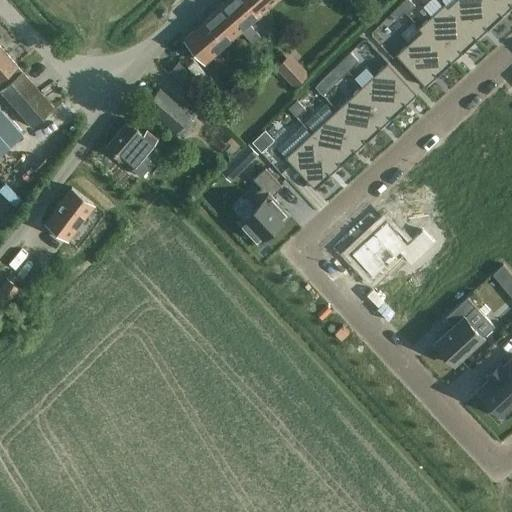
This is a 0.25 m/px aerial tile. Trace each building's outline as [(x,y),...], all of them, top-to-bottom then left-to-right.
[(227,0),(220,6),(241,31),(251,42),(259,35),(249,24),(275,0),(227,0)] [(402,0),(398,5),(403,11),(406,14),(415,5),(409,0),(402,0)] [(454,0),(447,6),(447,7),(476,39),(477,38),(486,29),(487,29),(502,16),(486,0),(454,0)] [(511,0),(486,0),(502,16),(502,15),(511,6),(511,0)] [(444,3),(417,27),(421,31),(421,30),(451,62),(451,61),(461,52),(461,53),(476,39),(447,7),(447,6),(444,3)] [(398,5),(389,14),(395,19),(403,11),(398,5)] [(218,51),(241,31),(220,6),(184,38),(205,62),(212,56),(219,64),(225,59),(218,51)] [(421,31),(395,54),(425,86),(436,76),(451,62),(421,30),(421,31)] [(0,82),(3,86),(0,89),(32,126),(53,107),(21,70),(16,64),(0,45),(0,82)] [(350,52),(340,61),(348,69),(358,60),(350,52)] [(294,67),(286,58),(276,67),(293,85),(307,72),(298,63),(294,67)] [(340,61),(331,70),(338,78),(348,69),(340,61)] [(193,76),(178,62),(169,71),(184,85),(193,76)] [(365,67),(353,78),(361,86),(361,87),(390,118),(390,119),(406,104),(405,104),(416,94),(387,62),(373,75),(365,67)] [(361,87),(335,110),(365,142),(380,128),(380,127),(390,118),(361,87)] [(176,131),(190,114),(160,88),(145,105),(176,131)] [(296,100),(288,108),(296,116),(305,108),(296,100)] [(325,103),(304,122),(313,131),(310,133),(339,165),(340,165),(355,151),(365,142),(335,110),(333,112),(325,103)] [(0,154),(23,134),(0,109),(0,154)] [(127,120),(105,146),(131,168),(140,176),(153,162),(143,154),(157,138),(146,129),(143,133),(127,120)] [(301,125),(276,148),(285,156),(314,188),(314,189),(330,174),(329,174),(339,165),(310,133),(310,134),(301,125)] [(264,130),(252,141),(261,151),(273,139),(264,130)] [(248,145),(221,171),(230,180),(243,167),(257,154),(248,145)] [(268,236),(281,224),(279,221),(287,213),(271,195),(282,186),(265,167),(253,178),(261,187),(252,195),(258,202),(238,220),(258,241),(266,233),(268,236)] [(71,187),(45,222),(67,239),(94,204),(71,187)] [(386,220),(350,253),(372,276),(384,265),(386,268),(397,257),(396,255),(399,251),(410,264),(435,241),(422,228),(407,243),(386,220)] [(419,285),(398,305),(418,325),(453,293),(435,273),(443,266),(433,255),(411,276),(419,285)] [(511,275),(507,270),(498,277),(511,293),(511,292),(511,275)] [(6,278),(0,285),(0,304),(4,307),(19,288),(6,278)] [(453,326),(434,343),(453,364),(494,326),(467,296),(445,317),(453,326)] [(489,378),(477,390),(501,416),(511,406),(511,357),(502,366),(499,363),(486,375),(489,378)]
